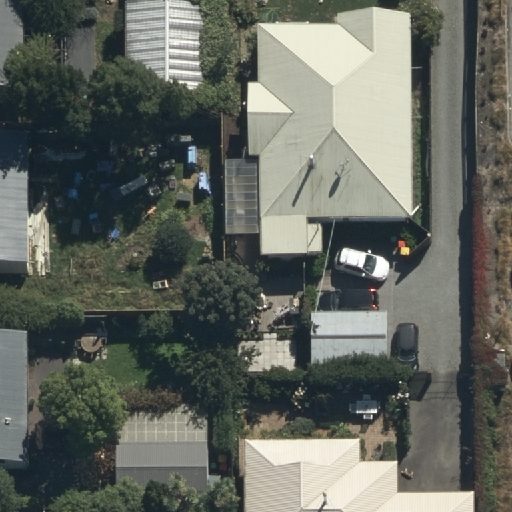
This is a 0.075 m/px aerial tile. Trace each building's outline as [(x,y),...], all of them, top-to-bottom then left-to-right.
[(0,0),(0,114),(23,114),(23,0),(0,0)] [(212,20),(128,21),(129,123),(213,122),(212,20)] [(337,47),(263,48),(264,105),(250,106),(251,196),(260,196),(261,275),(325,274),(325,245),(418,243),(414,37),(337,38),(337,47)] [(29,163),(0,163),(0,296),(31,296),(29,163)] [(387,321),(311,325),(314,384),(390,381),(387,321)] [(30,355),(0,355),(0,483),(30,484),(30,355)] [(210,511),(209,458),(117,461),(118,511),(210,511)] [(362,459),(245,459),(245,511),(475,511),(475,509),(400,509),(400,480),(362,480),(362,459)]
